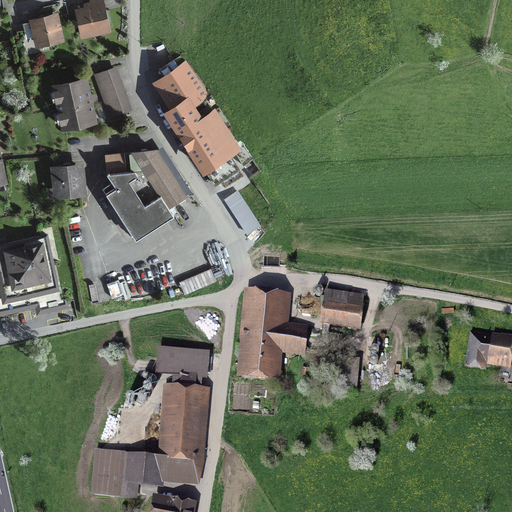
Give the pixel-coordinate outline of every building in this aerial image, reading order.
[(94,8),(79,12),(83,31),(91,29),(92,34),(102,32),(100,27),(107,26),(103,10),(95,11),(94,8)] [(62,39),(57,17),(33,22),(38,44),(62,39)] [(179,68),(177,65),(175,67),(177,69),(172,72),(170,68),(163,72),(166,76),(157,82),(173,108),(168,111),(204,169),(205,168),(215,184),(243,167),(238,157),(242,154),(186,64),(179,68)] [(110,115),(129,109),(114,68),(96,74),(110,115)] [(55,85),(64,127),(95,121),(91,103),(93,103),(91,96),(89,96),(86,79),(55,85)] [(185,196),(156,150),(106,155),(107,172),(116,187),(107,192),(135,238),(173,214),(168,207),(185,196)] [(57,170),(59,192),(82,190),(80,168),(73,168),(72,164),(64,165),(65,169),(57,170)] [(269,202),(259,187),(233,204),(242,219),(269,202)] [(68,298),(62,299),(47,234),(6,243),(5,237),(0,237),(0,312),(49,302),(50,309),(69,304),(68,298)] [(216,280),(211,268),(179,281),(184,294),(216,280)] [(325,296),(326,293),(324,290),(320,289),(318,291),(317,295),(319,297),(322,298),(325,296)] [(251,295),(243,374),(274,376),(276,352),(304,355),(306,328),(279,325),(282,298),(251,295)] [(347,306),(326,304),(323,323),(357,328),(362,298),(348,296),(347,306)] [(488,362),(488,359),(511,362),(511,354),(511,342),(474,336),(470,361),(480,363),(481,361),(488,362)] [(372,355),(375,355),(377,355),(379,352),(379,350),(377,347),(375,347),(372,347),(371,350),(371,352),(372,355)] [(158,371),(203,375),(205,353),(160,349),(158,371)] [(376,356),(374,356),(371,357),(370,359),(370,362),(372,364),(374,365),(377,364),(378,361),(378,359),(376,356)] [(336,358),(333,388),(350,389),(353,360),(336,358)] [(156,378),(153,376),(150,377),(148,379),(148,383),(151,385),(154,384),(156,382),(156,378)] [(151,387),(148,385),(145,386),(143,389),(144,392),(147,394),(150,393),(152,390),(151,387)] [(205,427),(198,426),(201,390),(171,388),(166,451),(167,451),(165,468),(185,469),(184,479),(194,479),(198,435),(204,436),(205,427)] [(127,397),(126,400),(128,403),(131,404),(134,402),(135,399),(133,396),(130,395),(127,397)] [(140,395),(138,398),(138,401),(141,403),(144,403),(146,400),(146,397),(143,395),(140,395)] [(99,452),(95,495),(135,499),(136,485),(156,487),(159,458),(99,452)] [(190,511),(192,506),(157,500),(154,511),(190,511)]
